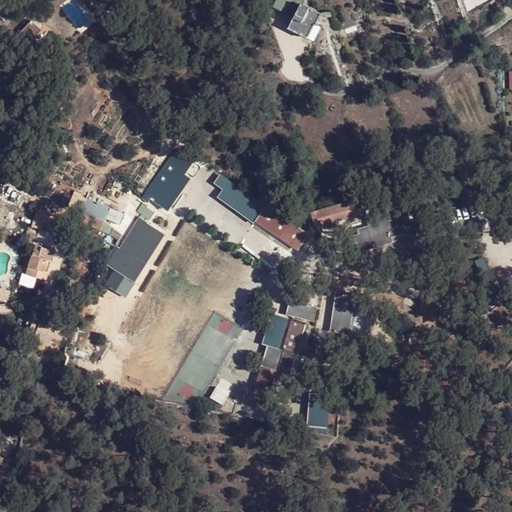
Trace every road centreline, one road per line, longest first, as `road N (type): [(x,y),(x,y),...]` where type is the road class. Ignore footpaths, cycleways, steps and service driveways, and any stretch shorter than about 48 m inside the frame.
road 1 (track): [(300,76),(272,80),(106,169)]
road 2 (residential): [(511,256),(461,268),(438,288),(420,313),(401,375)]
